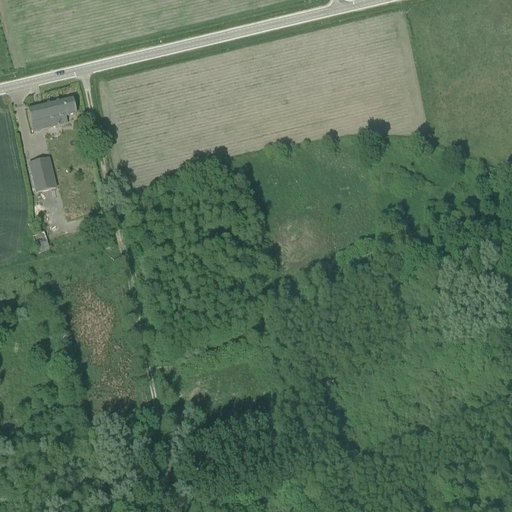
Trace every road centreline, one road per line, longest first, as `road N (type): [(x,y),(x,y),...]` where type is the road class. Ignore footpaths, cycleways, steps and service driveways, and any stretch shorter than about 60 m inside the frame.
road 1 (unclassified): [(85,72),(179,511)]
road 2 (tertiary): [(85,72),(395,0)]
